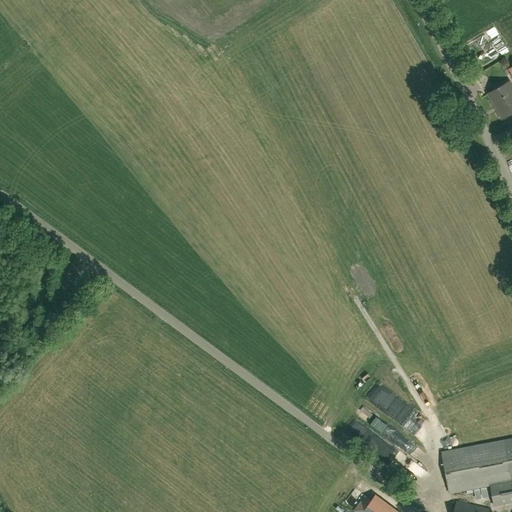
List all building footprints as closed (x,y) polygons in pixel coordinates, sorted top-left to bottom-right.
[(502,119),(511,113),(511,85),(509,81),(487,94),(502,119)] [(417,379),(420,386),(430,382),(427,374),(417,379)] [(385,404),(385,383),(369,383),(370,405),(385,404)] [(446,421),(452,417),(440,400),(434,405),(446,421)] [(494,506),(511,502),(511,438),(441,452),(449,493),(490,485),(494,506)] [(355,511),(362,511),(372,500),(365,495),(353,511),(355,511)] [(490,511),(491,509),(457,501),(454,511),(490,511)]
